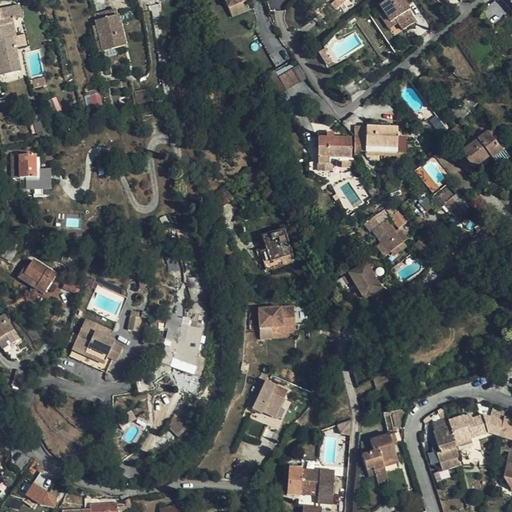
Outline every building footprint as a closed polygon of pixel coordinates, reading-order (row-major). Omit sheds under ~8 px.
[(224,0),(228,8),(247,0),(224,0)] [(335,0),(331,4),(335,10),(346,0),(335,0)] [(403,0),(389,0),(385,3),(395,21),(396,20),(400,24),(405,30),(416,22),(408,12),(410,10),(403,0)] [(395,21),(385,3),(380,7),(386,14),(392,23),(395,21)] [(0,10),(2,22),(0,22),(0,75),(20,72),(15,49),(18,48),(15,37),(12,20),(21,19),(19,5),(0,8),(0,10)] [(95,22),(109,18),(107,13),(94,16),(95,22)] [(390,30),(397,25),(395,21),(392,23),(386,14),(381,17),(390,30)] [(117,16),(109,18),(95,22),(97,29),(102,52),(104,58),(109,57),(108,51),(124,47),(117,16)] [(98,53),(102,52),(97,29),(93,30),(98,53)] [(15,37),(18,48),(26,47),(23,36),(15,37)] [(280,77),(273,80),(281,94),(308,77),(300,64),(280,77)] [(269,74),(273,80),(280,77),(276,70),(269,74)] [(46,86),(45,78),(32,80),(33,88),(46,86)] [(99,95),(90,97),(93,109),(102,107),(99,95)] [(284,110),(280,101),(272,105),(275,114),(284,110)] [(366,132),(366,152),(366,153),(401,153),(401,137),(398,137),(398,127),(366,127),(366,132)] [(493,127),(487,132),(492,139),(495,137),(498,134),(493,127)] [(353,151),(366,152),(366,132),(354,132),(353,151)] [(492,139),(487,132),(461,152),(473,168),(481,162),(490,156),(492,159),(502,151),(492,139)] [(351,137),(333,137),(326,137),(318,137),(317,164),(335,164),(335,158),(351,157),(351,137)] [(495,137),(492,139),(502,151),(504,150),(495,137)] [(36,159),(36,155),(11,156),(11,179),(25,179),(26,188),(34,188),(34,197),(42,197),(42,188),(50,188),(50,170),(39,170),(39,159),(36,159)] [(490,156),(481,162),(484,165),(492,159),(490,156)] [(226,184),(213,192),(219,208),(232,198),(226,184)] [(467,213),(472,209),(473,208),(468,203),(458,191),(453,196),(467,213)] [(473,208),(472,209),(474,211),(475,209),(484,220),(493,212),(484,202),(483,203),(478,196),(468,203),(473,208)] [(219,226),(217,220),(214,213),(214,211),(216,210),(212,198),(202,201),(206,215),(208,214),(213,228),(219,226)] [(386,220),(390,217),(384,209),(367,221),(374,230),(371,232),(381,244),(388,254),(390,252),(398,246),(403,242),(407,239),(399,228),(395,231),(386,220)] [(391,217),(399,228),(408,221),(400,209),(391,217)] [(176,226),(182,224),(180,214),(173,216),(176,226)] [(156,238),(163,236),(158,223),(152,226),(156,238)] [(293,262),(283,230),(261,236),(265,250),(261,252),(266,269),(293,262)] [(20,244),(5,236),(0,245),(0,252),(12,260),(20,244)] [(429,247),(423,239),(415,244),(422,252),(429,247)] [(406,247),(403,242),(398,246),(401,251),(406,247)] [(388,254),(381,244),(377,247),(384,257),(388,254)] [(401,251),(398,246),(390,252),(394,256),(401,251)] [(43,294),(56,274),(34,259),(33,260),(30,257),(22,270),(21,269),(16,277),(43,294)] [(156,275),(152,263),(146,265),(149,277),(156,275)] [(349,275),(361,293),(366,290),(370,296),(382,289),(367,264),(349,275)] [(78,292),(81,277),(71,272),(63,286),(78,292)] [(366,290),(361,293),(365,300),(370,296),(366,290)] [(257,307),(260,339),(296,336),(294,304),(257,307)] [(128,331),(138,332),(140,319),(138,318),(138,314),(131,312),(128,331)] [(12,332),(2,315),(0,316),(0,343),(3,349),(20,339),(14,330),(12,332)] [(171,324),(174,318),(167,316),(165,322),(171,324)] [(111,332),(85,320),(80,332),(92,337),(95,332),(108,338),(111,332)] [(189,323),(187,328),(202,331),(203,327),(189,323)] [(169,337),(171,340),(169,348),(166,347),(160,363),(200,377),(203,360),(199,359),(196,358),(199,346),(202,331),(187,328),(174,324),(169,337)] [(113,344),(115,341),(108,338),(95,332),(92,337),(80,332),(69,356),(107,373),(113,359),(117,361),(123,348),(113,344)] [(165,339),(163,345),(157,362),(160,363),(166,347),(169,348),(171,340),(165,339)] [(278,372),(271,369),(266,380),(273,383),(278,372)] [(21,389),(26,374),(19,372),(14,387),(21,389)] [(273,383),(266,380),(252,409),(261,414),(262,412),(270,416),(278,398),(270,394),(274,384),(273,383)] [(174,426),(195,407),(190,401),(169,422),(174,426)] [(469,436),(470,439),(488,433),(482,417),(471,420),(465,422),(463,417),(448,422),(447,420),(431,425),(434,432),(432,433),(439,454),(457,449),(455,444),(454,441),(469,436)] [(382,464),(396,459),(388,435),(362,444),(362,456),(366,470),(372,468),(374,476),(378,486),(388,482),(384,468),(382,464)] [(455,444),(470,439),(469,436),(454,441),(455,444)] [(459,456),(457,449),(439,454),(436,456),(439,462),(459,456)] [(508,485),(511,486),(511,454),(509,454),(503,478),(508,485)] [(35,459),(28,470),(32,472),(39,462),(35,459)] [(398,464),(396,459),(382,464),(384,468),(398,464)] [(334,472),(319,470),(319,476),(301,475),(302,469),(289,468),(287,496),(300,497),(300,495),(301,489),(318,491),(318,496),(317,504),(332,505),(334,472)] [(372,468),(366,470),(369,478),(374,476),(372,468)] [(33,481),(25,494),(52,510),(60,497),(33,481)] [(62,511),(125,511),(125,503),(117,503),(117,502),(90,504),(90,509),(62,511)]
